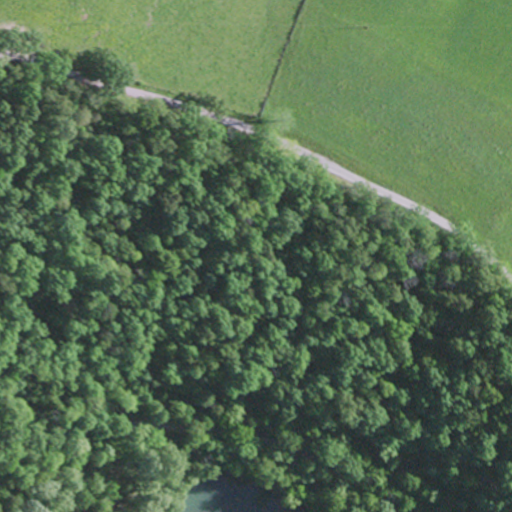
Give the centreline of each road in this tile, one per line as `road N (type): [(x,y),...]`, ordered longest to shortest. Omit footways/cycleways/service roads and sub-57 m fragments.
road 1 (residential): [(0,52),(287,148),(436,219),(511,278)]
road 2 (residential): [(0,447),(101,424),(182,425),(259,438),(330,463),(399,511)]
